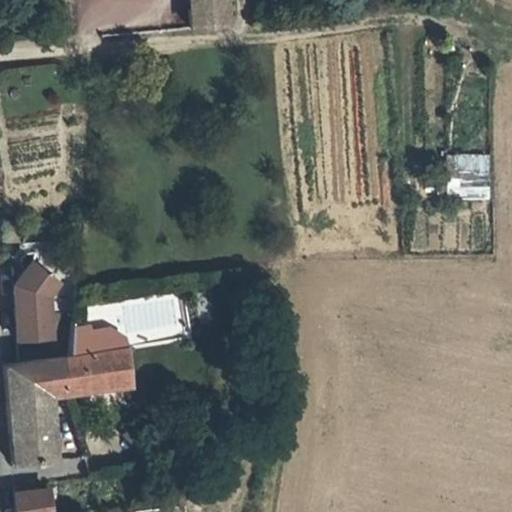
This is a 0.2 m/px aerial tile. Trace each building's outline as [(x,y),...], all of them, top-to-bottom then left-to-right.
[(188,0),(189,11),(189,23),(230,19),(229,0),(188,0)] [(189,23),(189,11),(178,12),(178,25),(189,23)] [(178,25),(178,12),(106,17),(101,24),(101,30),(104,30),(178,25)] [(490,198),(488,153),(444,155),(446,200),(490,198)] [(4,236),(20,235),(20,218),(4,219),(4,236)] [(60,277),(31,258),(15,283),(18,337),(52,335),(50,293),(60,277)] [(129,382),(124,344),(71,351),(33,358),(36,392),(50,391),(50,390),(67,388),(129,382)] [(11,460),(53,455),(50,391),(36,392),(33,358),(5,362),(11,460)] [(50,511),(49,486),(13,490),(14,511),(50,511)]
